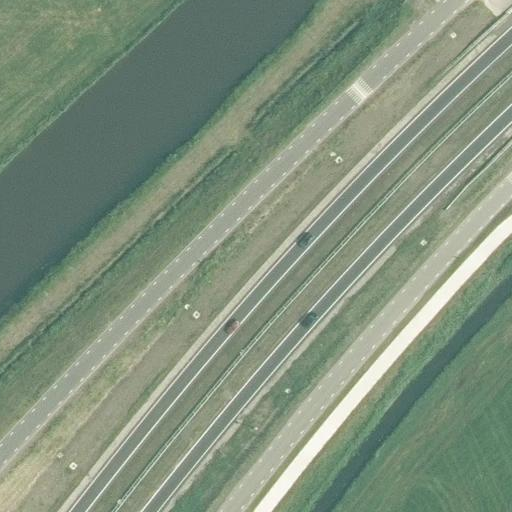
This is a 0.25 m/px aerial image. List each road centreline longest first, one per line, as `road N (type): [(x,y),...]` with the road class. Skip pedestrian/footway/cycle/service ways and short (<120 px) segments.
road 1 (trunk): [(511,34),(287,257),(77,511)]
road 2 (unclassified): [(455,0),(0,454)]
road 3 (trunk): [(147,511),(235,401),(511,112)]
road 4 (unclassified): [(228,511),(315,400),(511,182)]
